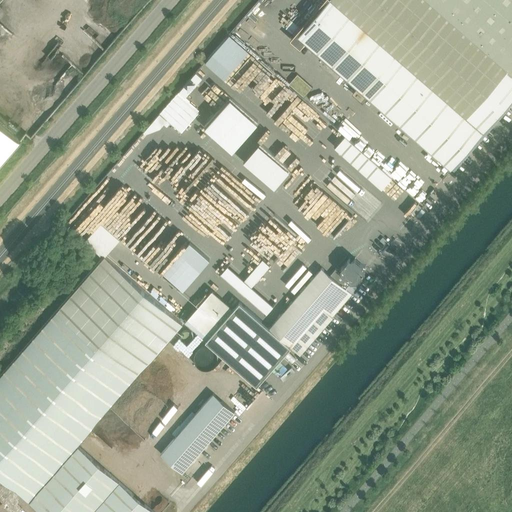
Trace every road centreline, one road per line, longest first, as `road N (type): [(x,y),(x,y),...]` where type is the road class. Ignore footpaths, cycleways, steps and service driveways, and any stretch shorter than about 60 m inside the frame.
road 1 (unclassified): [(181,511),(511,129)]
road 2 (primary): [(222,0),(0,256)]
road 3 (unknown): [(273,195),(202,134),(148,137),(130,158),(131,177),(214,246),(233,245),(242,235)]
road 4 (unknown): [(448,201),(278,46)]
